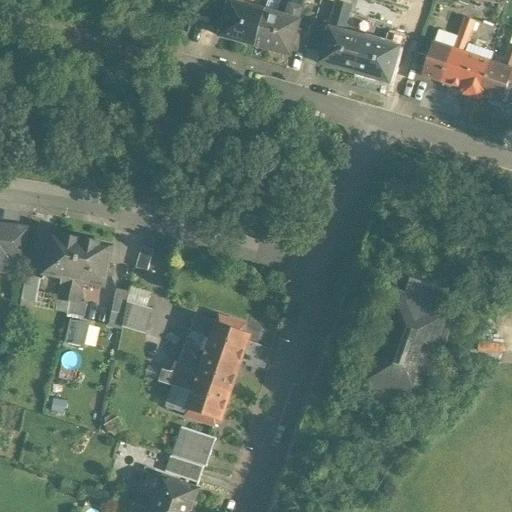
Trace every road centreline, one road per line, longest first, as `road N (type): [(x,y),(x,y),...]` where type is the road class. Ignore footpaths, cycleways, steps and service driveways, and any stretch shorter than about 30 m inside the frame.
road 1 (residential): [(312,268),(0,186)]
road 2 (residential): [(242,511),(313,306),(312,268)]
road 3 (residential): [(156,54),(380,120)]
road 4 (residential): [(312,268),(333,245),(380,120)]
road 5 (track): [(156,54),(0,19)]
road 6 (residential): [(380,120),(511,159)]
